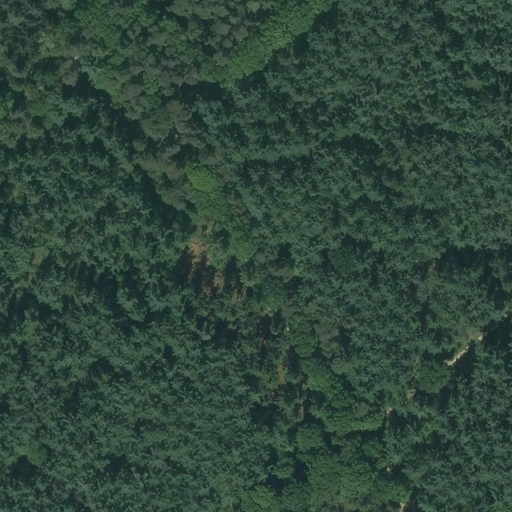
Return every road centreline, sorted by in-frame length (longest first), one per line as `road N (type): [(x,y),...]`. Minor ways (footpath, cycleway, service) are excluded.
road 1 (track): [(137,74),(391,511)]
road 2 (track): [(250,511),(511,312)]
road 3 (track): [(293,0),(232,45),(170,75),(137,74),(110,36)]
road 4 (track): [(0,151),(87,44),(110,36)]
